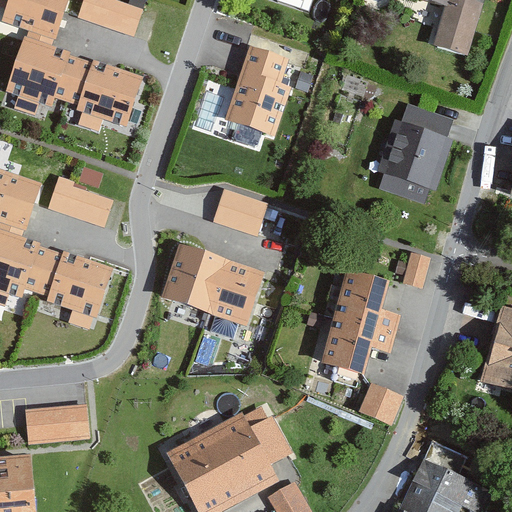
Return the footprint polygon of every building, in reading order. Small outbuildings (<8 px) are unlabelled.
[(10,0),(2,25),(27,33),(6,95),(52,110),(55,101),(78,109),(76,114),(126,130),(144,80),(107,67),(57,51),(53,49),(63,21),(69,0),(10,0)] [(123,0),(83,0),(78,16),(135,36),(145,7),(123,0)] [(464,0),(407,0),(447,11),(435,52),(473,63),(488,8),(465,1),(464,0)] [(288,63),(250,50),(225,123),(274,140),(290,91),(280,87),(288,63)] [(452,121),(405,107),(379,188),(426,203),(452,121)] [(42,186),(0,172),(0,293),(22,301),(26,292),(48,299),(47,305),(97,322),(114,271),(75,258),(31,243),(23,240),(34,209),(42,186)] [(58,179),(48,208),(106,227),(116,198),(58,179)] [(259,236),(270,203),(223,188),(212,221),(259,236)] [(220,261),(180,248),(162,301),(247,329),(265,276),(246,270),(220,261)] [(408,253),(404,284),(427,287),(431,256),(408,253)] [(389,286),(348,275),(323,368),(364,379),(372,350),(391,356),(401,318),(382,313),(389,286)] [(511,311),(505,310),(485,384),(511,391),(511,311)] [(371,382),(359,413),(393,426),(405,396),(371,382)] [(86,408),(25,413),(28,446),(89,441),(86,408)] [(242,416),(166,457),(195,511),(227,511),(279,484),(242,416)] [(34,511),(30,460),(0,462),(0,511),(34,511)] [(483,511),(492,492),(424,460),(399,511),(460,511),(462,509),(469,511),(483,511)] [(316,511),(297,479),(267,496),(276,511),(316,511)]
